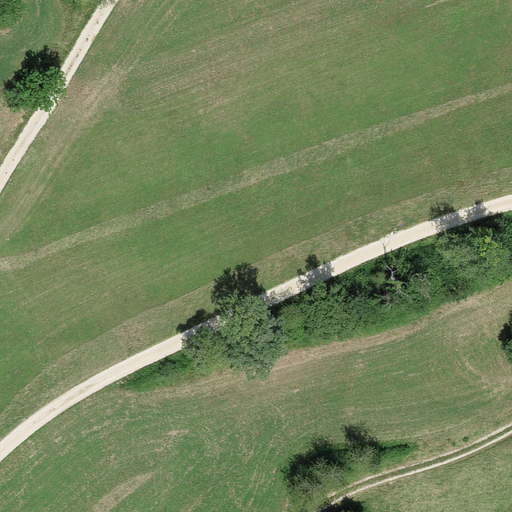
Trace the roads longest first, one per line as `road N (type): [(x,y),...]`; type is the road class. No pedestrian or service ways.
road 1 (track): [(0,447),(70,392),(286,290),(511,200)]
road 2 (track): [(310,511),(511,429)]
road 3 (track): [(108,0),(0,173)]
